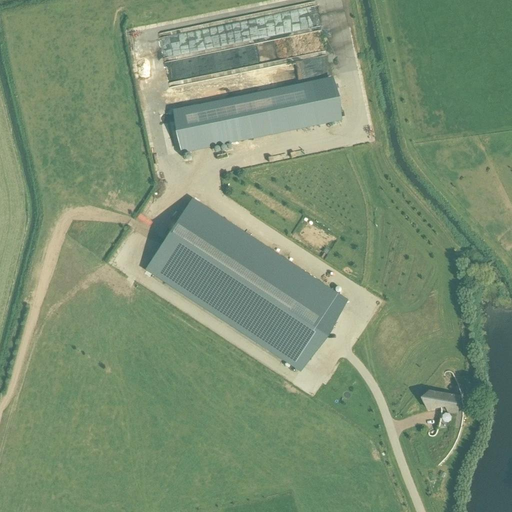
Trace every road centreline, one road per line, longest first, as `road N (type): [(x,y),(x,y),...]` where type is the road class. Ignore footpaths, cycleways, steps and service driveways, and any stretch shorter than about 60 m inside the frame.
road 1 (unknown): [(185,175),(142,222),(126,251),(129,269),(290,373),(310,377),(348,356),(355,311),(341,280),(205,194)]
road 2 (unknown): [(185,175),(352,127),(359,111),(332,0)]
